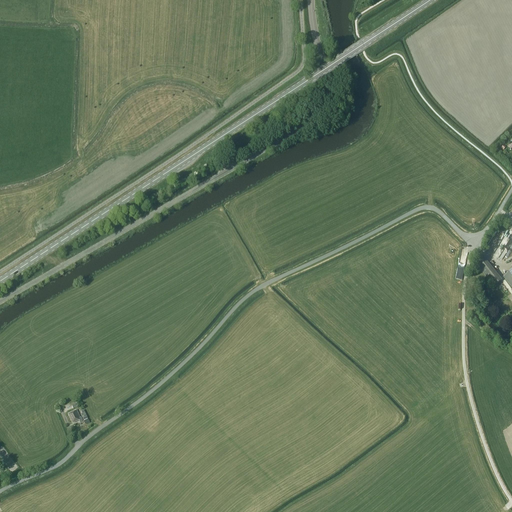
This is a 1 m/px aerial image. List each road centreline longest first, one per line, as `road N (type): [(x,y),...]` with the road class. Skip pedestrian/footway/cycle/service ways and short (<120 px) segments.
road 1 (unclassified): [(0,490),(62,462),(261,286),(418,209),(438,212),(472,240)]
road 2 (primary): [(0,280),(427,0)]
road 3 (tertiary): [(0,301),(320,114),(331,85),(310,0)]
